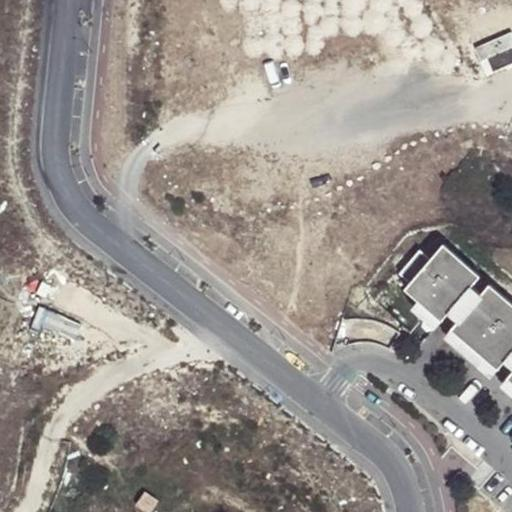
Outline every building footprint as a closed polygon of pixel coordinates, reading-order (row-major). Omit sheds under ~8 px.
[(511,30),(477,43),(487,70),(511,60),(511,30)] [(482,274),(444,243),(408,288),(423,300),(446,319),(482,274)] [(511,359),(511,298),(493,284),(457,328),(506,367),(511,359)] [(446,319),(423,300),(415,311),(438,328),(446,319)] [(506,367),(457,328),(450,338),(498,377),(506,367)]
